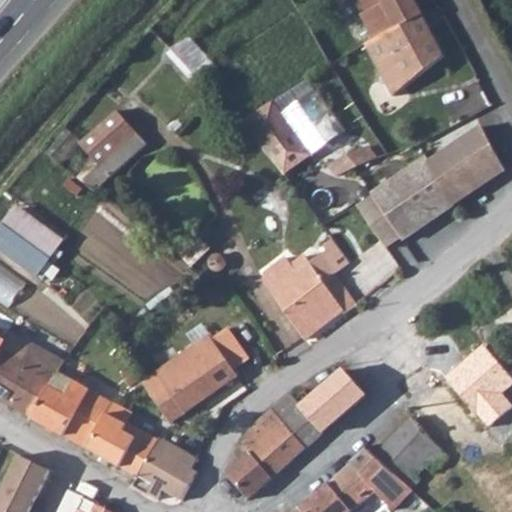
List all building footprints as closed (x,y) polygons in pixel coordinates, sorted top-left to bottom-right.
[(351,0),(360,15),(365,12),(358,0),(351,0)] [(358,0),(365,12),(360,15),(371,39),(422,12),(415,0),(358,0)] [(364,43),(393,95),(444,55),(422,12),(371,39),(364,43)] [(170,49),(199,81),(214,65),(186,37),(170,49)] [(318,162),(351,137),(320,96),(287,119),(294,129),(318,162)] [(272,99),(235,122),(262,152),(294,129),(272,99)] [(99,166),(109,178),(145,145),(116,111),(79,144),(99,166)] [(428,158),(452,202),(502,166),(480,122),(428,158)] [(43,152),(58,163),(78,140),(64,127),(43,152)] [(326,165),(335,177),(378,158),(368,145),(360,149),(326,165)] [(428,158),(425,152),(369,193),(402,239),(452,203),(452,202),(428,158)] [(81,182),(93,191),(109,178),(99,166),(81,182)] [(16,203),(0,228),(0,248),(43,275),(68,234),(16,203)] [(349,262),(332,238),(322,245),(327,251),(310,263),(305,256),(291,265),(284,255),(262,271),(261,278),(304,337),(342,309),(344,312),(356,304),(334,273),(349,262)] [(0,399),(31,418),(51,381),(0,352),(7,340),(0,335),(0,399)] [(157,373),(185,412),(237,376),(208,336),(157,373)] [(406,412),(411,417),(439,447),(450,438),(442,429),(456,417),(464,425),(488,405),(494,411),(511,394),(511,374),(488,347),(458,372),(446,358),(428,374),(436,384),(416,402),(406,412)] [(51,381),(31,418),(87,449),(103,419),(107,413),(113,403),(56,371),(51,381)] [(292,398),(323,433),(365,396),(343,371),(309,399),(301,390),(292,398)] [(142,383),(171,423),(185,412),(157,373),(142,383)] [(271,409),(304,449),(323,433),(292,398),(288,394),(271,409)] [(271,409),(248,429),(240,445),(248,454),(226,474),(247,498),(304,449),(271,409)] [(87,449),(136,477),(157,439),(147,435),(144,439),(136,433),(134,436),(123,430),(126,423),(107,413),(103,419),(87,449)] [(374,457),(410,489),(419,479),(411,471),(421,461),(434,472),(448,457),(439,447),(411,417),(387,440),(374,457)] [(136,477),(151,485),(146,495),(155,500),(161,490),(180,501),(195,472),(189,469),(195,458),(162,439),(157,439),(136,477)] [(0,445),(0,487),(17,451),(1,443),(0,445)] [(326,483),(349,511),(375,491),(391,509),(410,489),(374,457),(364,448),(326,483)] [(0,493),(0,511),(28,511),(48,471),(18,454),(0,493)] [(298,507),(301,511),(348,511),(349,511),(326,483),(298,507)] [(111,511),(96,504),(92,511),(82,511),(77,509),(82,498),(67,491),(57,511),(111,511)] [(92,511),(96,504),(82,498),(77,509),(82,511),(92,511)]
